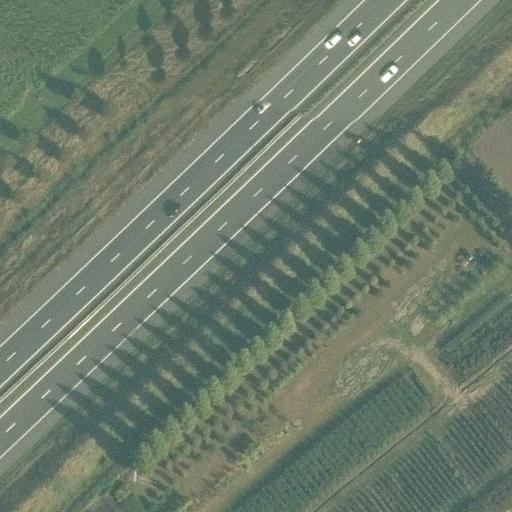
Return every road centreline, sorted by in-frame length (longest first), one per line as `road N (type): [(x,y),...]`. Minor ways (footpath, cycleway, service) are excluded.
road 1 (motorway): [(0,436),(458,0)]
road 2 (motorway): [(384,0),(0,365)]
